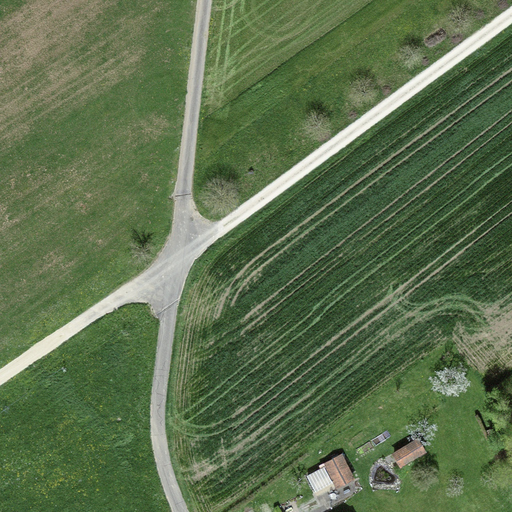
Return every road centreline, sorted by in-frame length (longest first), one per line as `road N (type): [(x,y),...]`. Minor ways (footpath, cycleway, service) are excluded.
road 1 (track): [(511,14),(0,376)]
road 2 (residential): [(204,0),(157,413),(180,511)]
